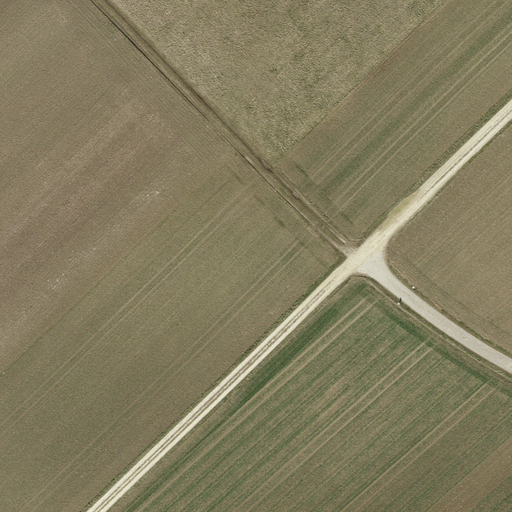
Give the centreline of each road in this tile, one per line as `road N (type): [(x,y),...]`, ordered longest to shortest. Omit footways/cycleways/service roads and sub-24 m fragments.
road 1 (track): [(511,110),(93,511)]
road 2 (track): [(511,365),(357,259)]
